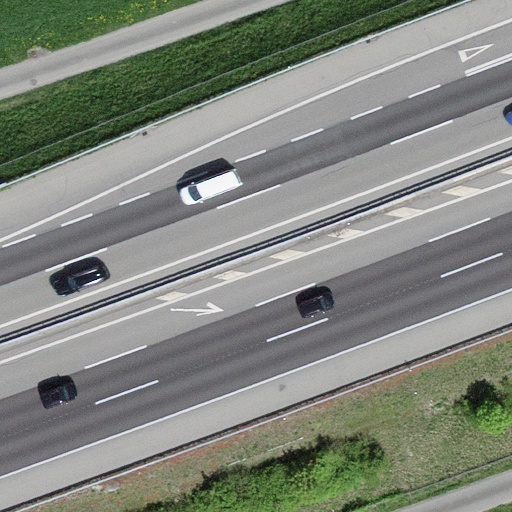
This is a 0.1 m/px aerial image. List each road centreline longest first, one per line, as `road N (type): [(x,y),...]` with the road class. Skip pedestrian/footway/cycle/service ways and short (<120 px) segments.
road 1 (motorway): [(511,97),(0,286)]
road 2 (motorway): [(0,418),(511,231)]
road 3 (unclassified): [(0,83),(247,0)]
